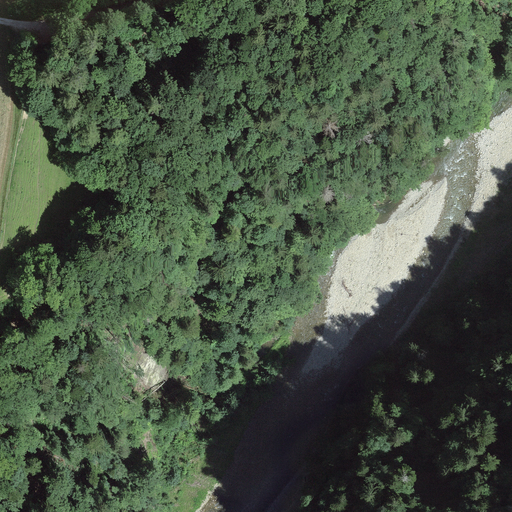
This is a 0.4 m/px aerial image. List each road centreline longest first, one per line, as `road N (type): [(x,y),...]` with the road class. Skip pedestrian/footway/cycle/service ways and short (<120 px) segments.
road 1 (track): [(0,212),(17,94),(11,20),(0,20)]
road 2 (track): [(11,20),(62,19),(140,0)]
